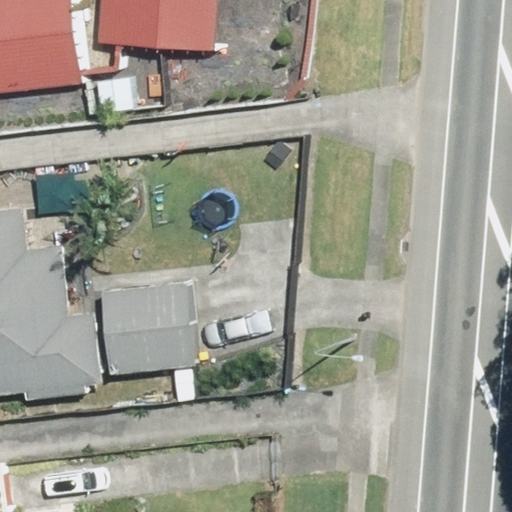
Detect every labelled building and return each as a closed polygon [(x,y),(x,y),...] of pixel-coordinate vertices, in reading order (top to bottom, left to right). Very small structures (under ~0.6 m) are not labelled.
[(0,0),(0,89),(82,76),(69,0),(0,0)] [(97,0),(94,32),(215,44),(218,0),(97,0)] [(89,206),(0,209),(0,400),(96,397),(89,206)] [(202,282),(112,285),(114,380),(205,378),(202,282)] [(0,460),(0,511),(10,511),(9,460),(0,460)]
